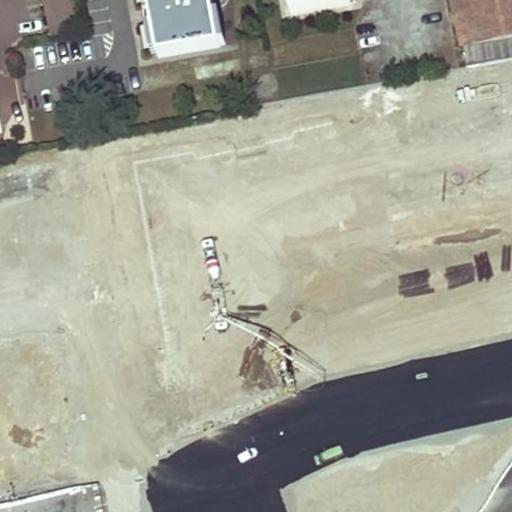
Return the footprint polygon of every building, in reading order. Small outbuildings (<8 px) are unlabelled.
[(76,0),(43,0),(48,23),(79,17),(76,0)] [(210,0),(148,0),(158,58),(218,49),(210,0)] [(349,0),(288,0),(291,14),(350,4),(349,0)] [(511,0),(451,0),(461,47),(511,38),(511,0)] [(511,60),(511,38),(461,47),(466,68),(511,60)]
